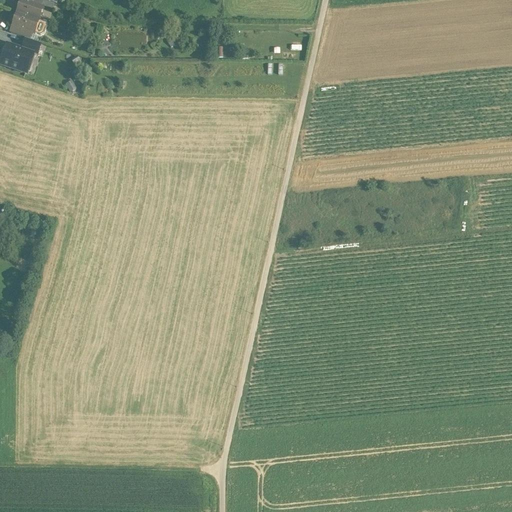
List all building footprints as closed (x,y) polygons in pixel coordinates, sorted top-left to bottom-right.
[(21,1),(17,14),(38,22),(43,8),(38,7),(21,1)] [(38,22),(17,14),(12,28),(29,34),(34,35),(38,22)] [(29,34),(12,28),(10,34),(25,39),(27,40),(29,34)] [(27,40),(25,39),(21,50),(32,54),(32,55),(34,55),(37,57),(42,45),(27,40)] [(292,41),(291,51),(302,51),(302,41),(292,41)] [(21,50),(6,45),(0,63),(0,65),(27,74),(34,55),(32,55),(32,54),(21,50)]
